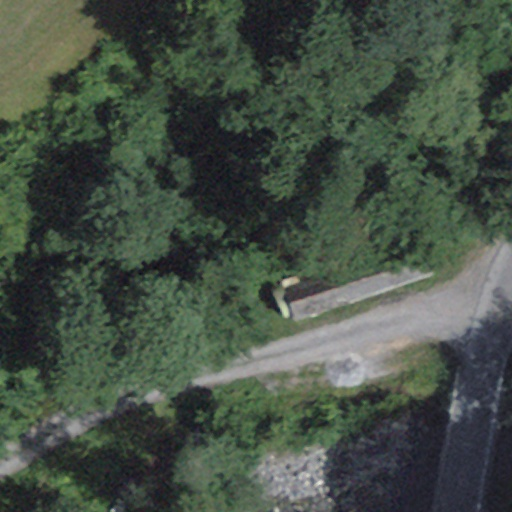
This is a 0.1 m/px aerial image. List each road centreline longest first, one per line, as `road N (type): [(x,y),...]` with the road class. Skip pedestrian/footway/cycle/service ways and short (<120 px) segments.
road 1 (track): [(506,294),(63,413),(0,455)]
road 2 (tertiary): [(511,282),(488,344),(453,511)]
